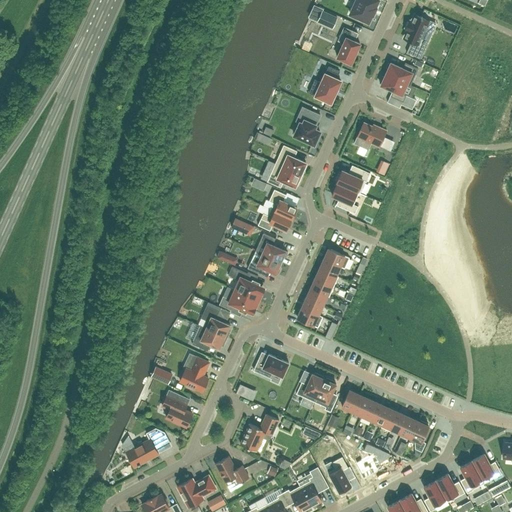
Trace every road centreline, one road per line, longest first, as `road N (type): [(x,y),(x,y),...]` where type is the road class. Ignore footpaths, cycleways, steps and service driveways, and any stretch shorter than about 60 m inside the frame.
road 1 (primary): [(0,463),(18,415),(104,4)]
road 2 (primary): [(0,241),(104,4)]
road 3 (residential): [(463,417),(274,327)]
road 4 (primary): [(104,4),(0,165)]
road 5 (residential): [(463,417),(439,461),(347,511)]
road 6 (residential): [(316,221),(306,193),(352,93)]
